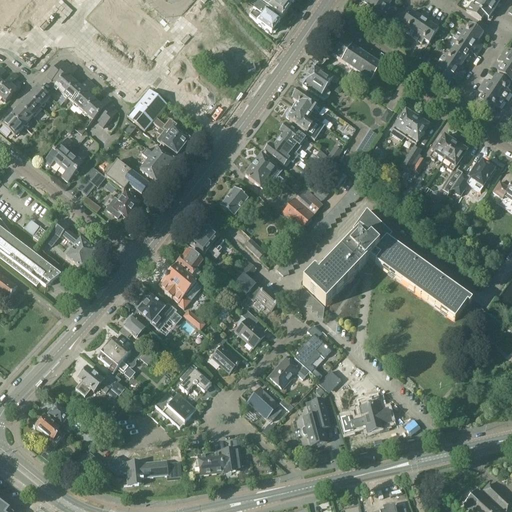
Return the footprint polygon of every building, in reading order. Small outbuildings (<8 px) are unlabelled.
[(0,0),(0,1),(14,14),(22,5),(15,0),(0,0)] [(123,0),(109,0),(93,18),(140,60),(162,35),(123,0)] [(282,19),(290,7),(287,5),(288,3),(283,0),(260,0),(260,2),(259,4),(282,19)] [(367,0),(367,1),(391,17),(394,11),(388,8),(393,0),(367,0)] [(478,0),(478,1),(494,12),(500,3),(496,1),(495,0),(478,0)] [(0,1),(0,16),(6,22),(14,14),(0,1)] [(391,17),(367,1),(361,9),(365,12),(361,17),(376,27),(382,18),(387,22),(391,17)] [(494,12),(478,1),(474,7),(471,5),(466,13),(481,23),(484,18),(488,21),(494,12)] [(211,2),(207,7),(217,16),(221,11),(211,2)] [(279,22),(274,19),(275,17),(268,12),(267,14),(265,12),(266,11),(258,5),(250,16),(256,24),(271,34),(272,34),(275,34),(278,30),(277,27),(277,26),(279,22)] [(413,40),(429,16),(424,13),(420,19),(411,13),(401,27),(407,30),(405,34),(413,40)] [(429,16),(413,40),(422,45),(424,42),(429,45),(439,31),(430,26),(434,20),(429,16)] [(208,26),(203,30),(213,39),(217,34),(208,26)] [(456,37),(480,52),(483,48),(477,44),(482,36),(468,26),(465,31),(461,28),(456,37)] [(241,34),(231,46),(250,61),(258,51),(246,42),(249,40),(241,34)] [(480,52),(456,37),(450,45),(454,48),(450,53),(465,62),(470,54),(476,58),(480,52)] [(346,56),(352,47),(339,39),(328,55),(352,71),(347,78),(353,83),(358,75),(357,74),(362,66),(346,56)] [(46,52),(42,47),(37,51),(29,41),(17,51),(30,65),(46,52)] [(231,46),(222,59),(229,65),(231,62),(243,71),(250,61),(231,46)] [(188,47),(184,51),(194,60),(198,56),(188,47)] [(362,66),(357,74),(358,75),(370,83),(381,66),(352,47),(346,56),(362,66)] [(184,51),(180,56),(190,65),(194,60),(184,51)] [(511,51),(510,55),(504,51),(501,56),(511,63),(511,51)] [(465,62),(450,53),(447,57),(444,55),(438,64),(462,80),(465,74),(459,70),(465,62)] [(511,63),(501,56),(497,61),(503,65),(497,74),(511,84),(511,83),(511,63)] [(58,73),(60,72),(66,65),(61,61),(54,69),(58,73)] [(220,61),(210,74),(229,89),(230,88),(233,84),(236,79),(237,79),(225,70),(227,67),(220,61)] [(64,76),(71,68),(67,64),(66,65),(60,72),(64,76)] [(462,80),(438,64),(432,72),(436,75),(432,80),(447,89),(452,81),(458,85),(462,80)] [(72,66),(71,68),(64,76),(57,84),(54,86),(64,95),(75,83),(69,78),(76,70),(72,66)] [(329,93),(325,90),(331,82),(337,86),(340,80),(335,76),(333,78),(316,67),(302,87),(320,99),(319,100),(323,102),(324,102),(325,102),(326,101),(328,98),(329,96),(330,95),(330,94),(329,93)] [(58,73),(54,69),(47,77),(51,81),(52,80),(58,73)] [(60,72),(58,73),(52,80),(57,84),(64,76),(60,72)] [(165,73),(161,77),(171,86),(175,81),(165,73)] [(4,85),(0,89),(0,98),(6,103),(17,91),(11,86),(18,78),(14,74),(4,85)] [(210,74),(201,87),(208,93),(210,90),(221,98),(225,94),(226,94),(229,90),(228,89),(229,89),(210,74)] [(161,77),(157,82),(167,90),(171,86),(161,77)] [(481,86),(504,102),(510,93),(507,91),(510,86),(496,77),(490,84),(484,80),(481,86)] [(73,104),(91,84),(87,80),(80,88),(75,83),(64,95),(73,104)] [(83,113),(94,101),(88,96),(96,88),(91,84),(73,104),(83,113)] [(504,102),(481,86),(477,91),(483,95),(477,103),(492,113),(495,108),(499,111),(504,102)] [(29,97),(41,108),(50,98),(38,87),(29,97)] [(199,89),(189,102),(209,117),(209,116),(208,116),(216,106),(204,98),(206,95),(199,89)] [(149,91),(135,109),(152,123),(167,106),(149,91)] [(295,110),(323,129),(324,129),(325,127),(321,124),(324,120),(318,117),(322,110),(299,95),(296,96),(293,100),(293,102),(299,105),(295,110)] [(41,108),(29,97),(20,106),(32,117),(41,108)] [(94,101),(83,113),(93,122),(95,119),(102,111),(110,103),(111,102),(107,98),(99,106),(94,101)] [(393,98),(386,109),(393,112),(399,101),(393,98)] [(189,102),(179,115),(187,120),(189,117),(201,127),(209,117),(189,102)] [(106,115),(112,108),(114,107),(110,103),(102,111),(106,115)] [(32,117),(20,106),(12,116),(24,127),(32,117)] [(112,108),(106,115),(105,116),(110,120),(117,112),(112,108)] [(152,123),(135,109),(127,118),(144,132),(152,123)] [(296,128),(306,134),(305,136),(314,142),(323,129),(295,110),(294,113),(291,111),(289,112),(285,117),(285,118),(297,127),(296,128)] [(387,123),(393,113),(387,110),(381,120),(387,123)] [(102,111),(95,119),(99,123),(105,116),(106,115),(102,111)] [(406,136),(417,119),(406,112),(391,135),(402,142),(406,136)] [(504,115),(496,127),(502,131),(510,120),(504,115)] [(24,127),(12,116),(2,126),(15,137),(24,127)] [(105,116),(99,123),(98,124),(102,128),(110,120),(105,116)] [(417,119),(406,136),(412,140),(411,142),(416,145),(428,126),(417,119)] [(124,133),(129,138),(136,129),(131,124),(124,133)] [(278,142),(291,152),(296,146),(299,148),(305,140),(285,125),(280,132),(283,135),(278,142)] [(163,126),(160,130),(164,133),(165,131),(169,134),(167,136),(184,148),(189,141),(173,129),(169,126),(167,129),(163,126)] [(178,157),(184,148),(167,136),(169,134),(165,131),(164,133),(160,130),(157,133),(161,136),(157,142),(178,157)] [(354,172),(377,137),(369,132),(346,167),(354,172)] [(345,136),(341,141),(346,144),(350,139),(345,136)] [(444,161),(455,145),(443,137),(429,158),(435,162),(438,157),(444,161)] [(60,168),(70,155),(65,151),(72,143),(67,139),(55,153),(53,151),(43,163),(50,168),(54,163),(60,168)] [(291,152),(278,142),(273,148),(270,145),(264,153),(283,168),(289,160),(286,159),(287,158),(294,163),(298,157),(291,152)] [(313,151),(315,147),(310,142),(307,146),(313,151)] [(448,195),(451,191),(451,192),(462,176),(461,175),(462,174),(457,171),(461,165),(465,160),(462,158),(466,152),(455,145),(444,161),(450,165),(447,170),(447,171),(451,174),(439,193),(437,192),(432,193),(430,197),(431,202),(435,205),(440,204),(442,200),(445,201),(449,195),(448,195)] [(375,159),(380,151),(375,147),(369,156),(375,159)] [(413,172),(421,159),(420,159),(421,157),(419,155),(421,151),(415,147),(402,168),(404,169),(400,177),(406,181),(412,171),(413,172)] [(342,152),(335,148),(328,158),(335,163),(342,152)] [(150,157),(150,158),(166,170),(173,161),(157,149),(152,154),(146,149),(144,152),(150,157)] [(70,155),(60,168),(66,172),(61,178),(67,183),(77,172),(75,170),(87,156),(83,152),(76,160),(70,155)] [(282,172),(277,168),(262,156),(253,167),(273,182),(273,183),(280,189),(285,182),(280,178),(279,179),(278,178),(282,172)] [(131,172),(147,184),(150,179),(156,183),(166,170),(150,158),(140,171),(135,167),(131,172)] [(421,159),(413,172),(418,175),(426,162),(421,159)] [(147,184),(131,172),(116,162),(104,178),(123,192),(128,185),(131,187),(129,190),(133,193),(135,191),(141,195),(148,186),(147,184)] [(494,171),(482,163),(479,168),(476,166),(468,179),(469,179),(468,180),(462,176),(451,192),(460,197),(468,185),(472,189),(476,184),(483,188),(494,171)] [(273,182),(253,167),(245,177),(260,189),(265,183),(270,187),(273,183),(273,182)] [(350,178),(340,169),(334,175),(337,179),(330,187),(337,193),(350,178)] [(87,198),(95,187),(91,184),(99,175),(92,170),(77,189),(87,198)] [(511,184),(509,189),(500,183),(493,194),(503,200),(506,195),(511,198),(511,204),(511,205),(511,184)] [(323,203),(329,196),(317,185),(311,192),(323,203)] [(350,190),(355,203),(362,195),(353,187),(350,190)] [(283,214),(302,231),(322,207),(304,190),(295,201),(294,201),(283,214)] [(346,195),(349,205),(355,203),(350,190),(346,195)] [(234,219),(247,201),(234,191),(220,208),(234,219)] [(117,219),(120,215),(128,220),(140,204),(126,194),(119,202),(115,199),(106,211),(117,219)] [(341,200),(344,211),(350,209),(349,205),(346,195),(341,200)] [(336,206),(339,216),(345,214),(344,211),(341,200),(336,206)] [(332,210),(335,221),(340,219),(339,216),(336,206),(332,210)] [(327,216),(330,226),(336,224),(335,221),(332,210),(327,216)] [(469,307),(471,303),(386,242),(391,237),(366,213),(347,239),(346,237),(304,281),(306,282),(302,286),(325,308),(369,261),(454,323),(467,305),(469,307)] [(322,221),(325,231),(331,229),(330,226),(327,216),(322,221)] [(10,231),(0,218),(0,259),(35,288),(43,277),(51,284),(60,277),(10,237),(11,235),(11,233),(10,231)] [(24,230),(34,236),(40,226),(30,221),(24,230)] [(318,226),(321,236),(326,234),(325,231),(322,221),(318,226)] [(61,222),(58,226),(52,234),(60,240),(62,237),(74,247),(65,259),(81,272),(84,272),(97,255),(97,254),(67,230),(69,228),(61,222)] [(313,231),(316,241),(322,239),(321,236),(318,226),(313,231)] [(205,227),(198,236),(220,255),(221,254),(220,252),(222,250),(220,248),(224,243),(205,227)] [(35,240),(41,244),(48,234),(43,230),(35,240)] [(308,236),(311,246),(317,244),(316,241),(313,231),(308,236)] [(215,257),(217,259),(220,255),(198,236),(190,245),(206,259),(210,253),(215,257)] [(303,241),(307,252),(312,250),(311,246),(308,236),(303,241)] [(245,247),(259,261),(265,254),(251,241),(245,247)] [(299,247),(302,257),(308,255),(307,252),(303,241),(299,247)] [(294,252),(298,262),(303,260),(302,257),(299,247),(294,252)] [(189,252),(176,268),(193,281),(195,283),(201,275),(199,274),(205,265),(189,252)] [(298,262),(294,252),(289,258),(292,268),(298,265),(298,262)] [(293,271),(292,268),(289,258),(284,262),(288,273),(293,271)] [(289,276),(288,273),(284,262),(280,268),(283,278),(289,276)] [(214,277),(218,272),(208,264),(204,269),(214,277)] [(247,281),(255,271),(248,265),(240,275),(242,277),(247,281)] [(196,284),(195,283),(193,281),(176,268),(175,267),(170,274),(167,272),(163,278),(163,282),(158,288),(164,294),(184,310),(190,302),(185,298),(196,285),(196,284)] [(0,297),(6,302),(17,288),(0,274),(0,297)] [(255,288),(247,281),(242,277),(235,285),(248,296),(255,288)] [(271,312),(280,302),(265,288),(262,291),(257,287),(247,298),(253,303),(257,299),(271,312)] [(308,294),(306,303),(305,308),(311,309),(313,299),(308,294)] [(137,313),(154,327),(160,332),(170,320),(176,325),(182,318),(176,313),(177,312),(168,305),(164,309),(150,298),(137,313)] [(238,327),(240,329),(236,334),(253,349),(264,337),(251,325),(256,321),(245,310),(240,316),(243,319),(238,324),(238,327)] [(199,330),(204,325),(189,312),(184,318),(199,330)] [(142,342),(145,338),(141,334),(145,329),(131,318),(122,329),(123,329),(120,334),(126,339),(130,335),(135,340),(137,338),(142,342)] [(294,360),(298,364),(309,374),(318,383),(321,380),(322,378),(309,367),(319,356),(323,360),(330,353),(317,340),(321,335),(312,327),(307,333),(311,337),(296,354),(298,356),(294,360)] [(222,347),(226,342),(216,334),(212,338),(222,347)] [(154,359),(145,353),(132,344),(126,351),(113,340),(97,360),(109,369),(107,371),(113,376),(117,371),(123,376),(128,369),(130,369),(131,369),(133,369),(134,369),(135,368),(135,367),(136,366),(136,365),(136,363),(137,361),(138,362),(140,360),(148,367),(154,359)] [(146,351),(155,356),(157,353),(149,347),(146,351)] [(228,375),(239,363),(222,347),(211,359),(228,375)] [(178,375),(186,366),(180,361),(173,370),(178,375)] [(309,374),(298,364),(294,369),(286,361),(269,379),(281,390),(295,375),(302,382),(309,374)] [(203,372),(199,376),(191,369),(180,380),(183,383),(179,388),(187,395),(191,390),(197,396),(204,389),(207,391),(211,387),(208,384),(212,380),(203,372)] [(120,387),(120,388),(107,377),(102,383),(87,370),(78,381),(81,383),(75,391),(85,399),(91,392),(94,394),(99,388),(114,401),(118,397),(119,398),(124,391),(120,387)] [(329,389),(332,392),(341,383),(330,373),(318,386),(326,393),(329,389)] [(260,390),(248,404),(266,420),(278,406),(260,390)] [(155,409),(162,414),(179,430),(182,427),(184,427),(184,424),(196,411),(178,395),(174,400),(168,394),(155,409)] [(283,400),(279,405),(289,414),(293,409),(283,400)] [(308,436),(311,448),(327,444),(323,430),(330,428),(323,401),(310,404),(314,417),(303,419),(306,428),(303,429),(302,431),(303,435),(305,436),(308,436)] [(364,418),(361,419),(351,422),(350,417),(343,419),(343,418),(340,419),(344,434),(350,433),(354,431),(354,430),(366,427),(368,433),(383,429),(382,426),(390,424),(387,410),(382,411),(379,412),(377,405),(362,409),(364,418)] [(79,425),(56,406),(48,416),(62,428),(63,428),(65,430),(70,424),(75,429),(79,431),(83,434),(86,431),(79,425)] [(35,431),(51,443),(46,449),(54,455),(59,449),(56,447),(60,442),(54,437),(59,431),(44,420),(35,431)] [(102,436),(106,431),(97,424),(93,429),(102,436)] [(220,455),(222,473),(222,474),(224,474),(225,476),(231,475),(231,473),(240,472),(237,450),(220,453),(220,455)] [(49,464),(54,458),(46,451),(41,458),(49,464)] [(201,476),(222,473),(220,455),(198,458),(198,461),(197,461),(197,466),(199,466),(201,476)] [(103,465),(101,463),(92,456),(85,465),(96,474),(103,465)] [(143,480),(167,477),(165,463),(143,466),(143,464),(126,466),(116,459),(108,470),(119,478),(120,478),(122,477),(123,477),(124,488),(143,486),(143,480)] [(508,511),(511,507),(511,505),(489,485),(483,492),(496,505),(494,507),(477,491),(464,506),(470,511),(499,511),(498,510),(500,508),(504,511),(508,511)] [(0,511),(9,511),(8,511),(10,508),(0,500),(0,511)]
